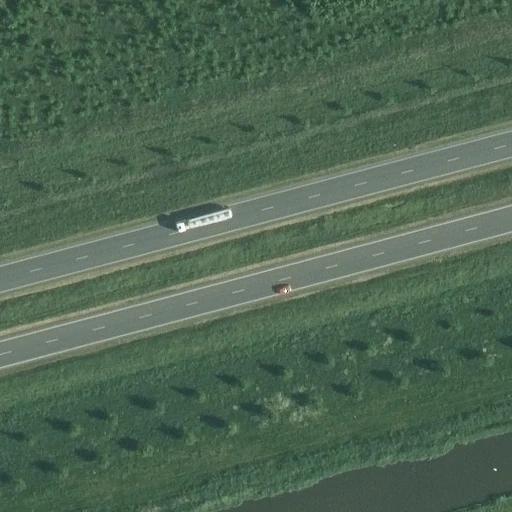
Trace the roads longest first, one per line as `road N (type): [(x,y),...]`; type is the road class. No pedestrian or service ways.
road 1 (trunk): [(0,357),(511,219)]
road 2 (trunk): [(511,143),(0,280)]
